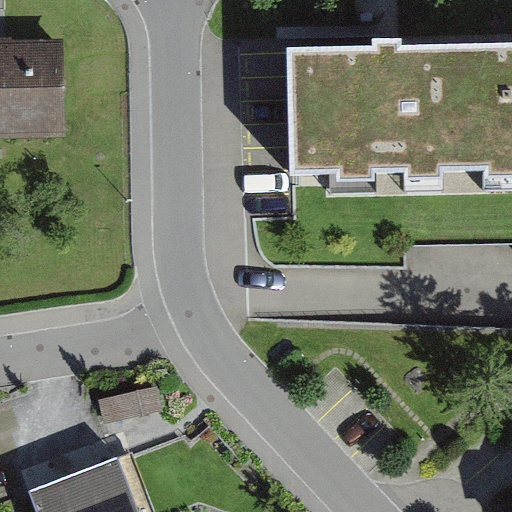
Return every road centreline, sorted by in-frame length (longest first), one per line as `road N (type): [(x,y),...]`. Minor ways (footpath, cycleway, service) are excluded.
road 1 (residential): [(200,326),(179,241),(177,0)]
road 2 (residential): [(200,326),(235,375),(367,511)]
road 3 (residential): [(200,326),(0,369)]
